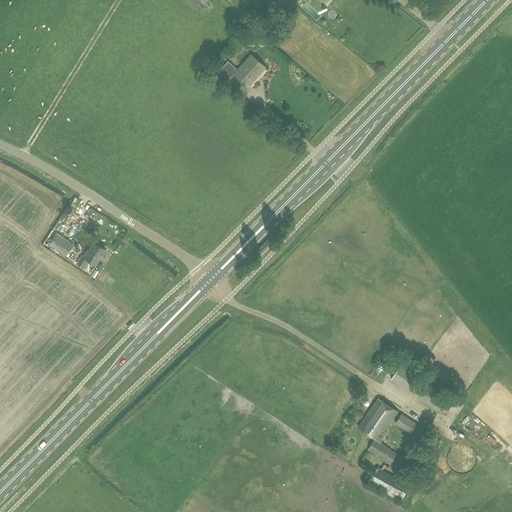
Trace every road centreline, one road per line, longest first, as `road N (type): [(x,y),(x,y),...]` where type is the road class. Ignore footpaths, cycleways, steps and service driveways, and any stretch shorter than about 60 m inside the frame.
road 1 (primary): [(210,281),(488,0)]
road 2 (primary): [(0,491),(210,281)]
road 3 (unclassified): [(210,281),(76,186),(0,146)]
